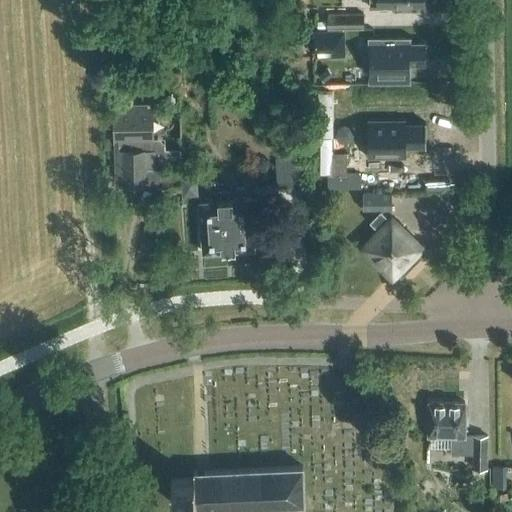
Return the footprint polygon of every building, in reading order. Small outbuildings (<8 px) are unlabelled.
[(317,29),(365,29),(365,13),(328,13),(328,21),(317,21),(317,29)] [(315,31),(315,49),(335,49),(335,31),(315,31)] [(410,36),(369,36),(369,71),(409,71),(409,63),(425,63),(425,43),(410,43),(410,36)] [(147,106),(147,104),(115,104),(116,183),(145,183),(145,189),(156,193),(164,193),(164,183),(182,182),(181,171),(172,171),(166,165),(165,138),(155,139),(154,106),(147,106)] [(366,120),(366,158),(405,158),(405,147),(424,147),(425,124),(405,124),(405,120),(366,120)] [(342,185),(363,188),(366,171),(344,168),(342,185)] [(184,199),(199,197),(197,175),(182,176),(184,199)] [(216,200),(199,201),(203,251),(255,247),(253,221),(266,220),(264,197),(251,198),(251,197),(230,199),(229,189),(215,190),(216,200)] [(364,209),(393,209),(393,192),(364,193),(364,209)] [(390,219),(381,210),(370,221),(379,230),(364,246),(398,278),(426,250),(392,217),(390,219)] [(473,435),(464,435),(465,401),(429,401),(428,434),(429,434),(428,446),(451,447),(451,453),(473,453),(472,467),(486,467),(487,435),(473,435)] [(507,484),(509,464),(498,462),(496,483),(507,484)] [(304,505),(303,465),(201,470),(193,470),(194,477),(171,479),(173,503),(196,502),(196,508),(299,503),(299,505),(304,505)]
